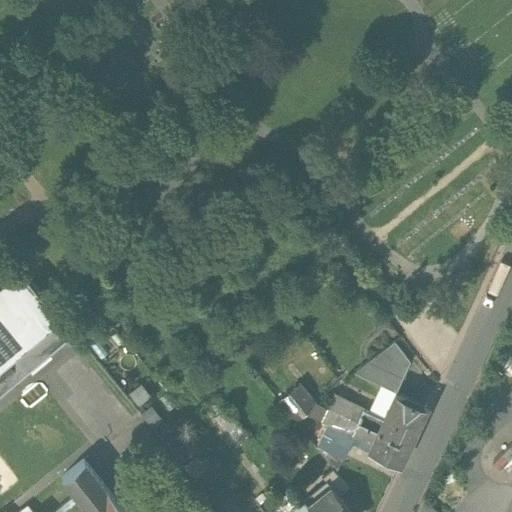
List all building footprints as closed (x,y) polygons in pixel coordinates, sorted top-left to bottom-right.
[(19,267),(0,282),(0,391),(72,331),(19,267)] [(394,342),(370,361),(401,375),(408,359),(394,342)] [(401,375),(370,361),(355,373),(393,391),(401,375)] [(425,405),(393,391),(385,408),(376,429),(407,444),(425,405)] [(375,413),(351,402),(349,407),(343,404),(340,410),(346,413),(345,415),(376,429),(385,408),(379,405),(375,413)] [(335,409),(327,406),(322,416),(330,420),(335,409)] [(376,429),(345,415),(343,420),(348,423),(346,428),(361,435),(371,440),(376,429)] [(407,444),(376,429),(371,440),(361,435),(356,444),(398,464),(407,444)] [(77,495),(55,511),(33,511),(27,504),(16,511),(7,511),(5,509),(0,511),(122,511),(124,510),(83,459),(61,476),(77,495)] [(348,488),(331,467),(321,475),(328,485),(330,484),(339,495),(348,488)] [(352,511),(339,495),(330,484),(328,485),(306,504),(312,511),(352,511)] [(436,511),(425,501),(418,511),(436,511)]
